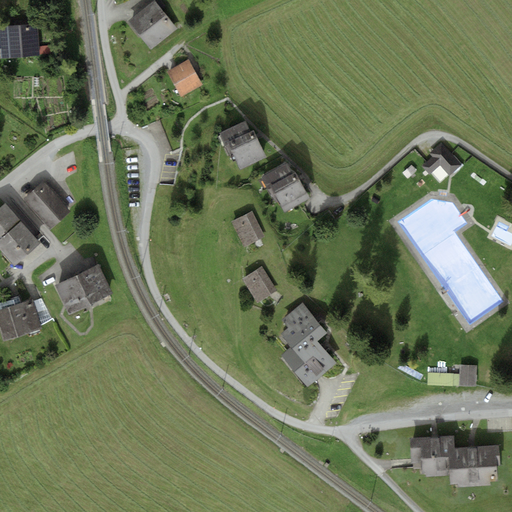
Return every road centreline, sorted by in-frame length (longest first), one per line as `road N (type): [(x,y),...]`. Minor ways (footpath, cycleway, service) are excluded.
road 1 (residential): [(511,412),(332,430),(283,417),(225,377),(157,298),(145,251),(154,157),(140,134),(120,126)]
road 2 (track): [(511,176),(460,142),(429,134),(359,192),(312,205)]
road 3 (track): [(320,416),(273,395),(249,370),(238,342),(242,251)]
road 4 (residential): [(0,186),(56,143),(120,126)]
road 5 (residential): [(100,0),(120,126)]
